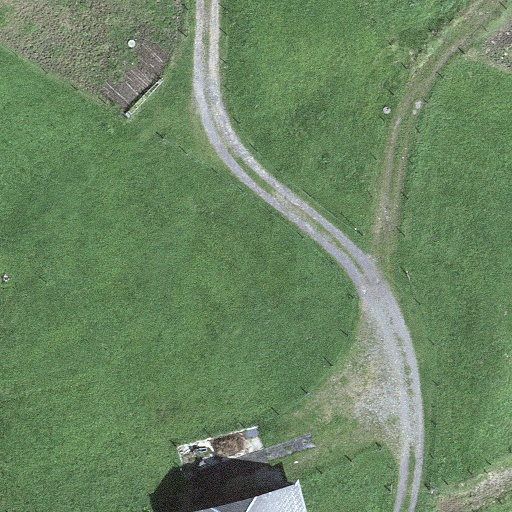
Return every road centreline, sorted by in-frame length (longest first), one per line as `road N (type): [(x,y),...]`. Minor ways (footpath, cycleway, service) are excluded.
road 1 (track): [(402,511),(410,393),(398,339),(375,288),(227,143),(210,105),(207,0)]
road 2 (track): [(375,288),(405,119),(437,57),(488,0)]
